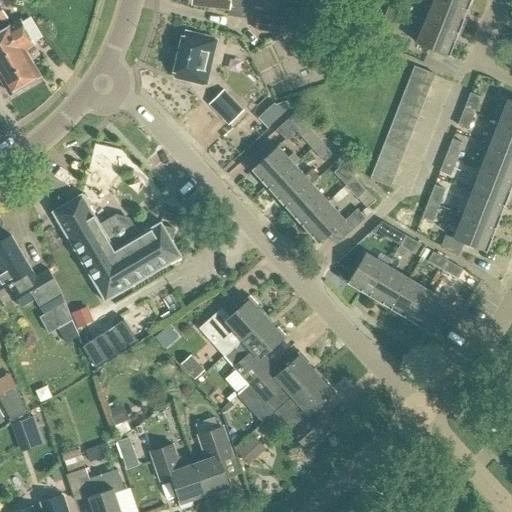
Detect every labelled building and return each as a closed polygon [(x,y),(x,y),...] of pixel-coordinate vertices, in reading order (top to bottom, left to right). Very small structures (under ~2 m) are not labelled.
[(194,0),(194,3),(213,6),(213,9),(230,11),(230,16),(246,18),(248,0),(194,0)] [(390,0),(388,6),(399,10),(402,0),(390,0)] [(462,17),(465,9),(465,8),(444,0),(417,0),(417,1),(431,7),(426,20),(456,32),(458,33),(464,18),(462,17)] [(444,0),(465,8),(465,9),(468,10),(471,0),(444,0)] [(0,25),(8,21),(0,6),(0,25)] [(393,24),(399,10),(388,6),(383,20),(393,24)] [(303,13),(291,19),(297,30),(308,24),(303,13)] [(255,29),(282,33),(284,18),(257,15),(255,29)] [(456,32),(426,20),(418,17),(414,25),(422,29),(416,44),(449,57),(455,42),(452,41),(456,32)] [(32,47),(18,24),(0,34),(0,84),(7,96),(38,77),(23,52),(32,47)] [(215,41),(186,34),(176,76),(205,83),(215,41)] [(435,74),(414,66),(410,77),(430,85),(435,74)] [(426,96),(430,85),(410,77),(406,88),(426,96)] [(421,107),(426,96),(406,88),(401,100),(421,107)] [(243,109),(224,89),(208,104),(228,124),(243,109)] [(463,109),(474,114),(480,96),(470,92),(463,109)] [(287,100),(276,104),(284,113),(290,107),(287,100)] [(417,119),(421,107),(401,100),(397,111),(417,119)] [(511,101),(508,100),(499,123),(511,127),(511,101)] [(468,129),(474,114),(463,109),(457,125),(468,129)] [(412,130),(417,119),(397,111),(392,122),(412,130)] [(312,148),(320,140),(295,112),(276,129),(285,139),(296,130),(312,148)] [(408,141),(412,130),(392,122),(388,133),(408,141)] [(511,127),(499,123),(490,146),(511,154),(511,127)] [(404,152),(408,141),(388,133),(384,145),(404,152)] [(445,155),(456,159),(462,142),(452,138),(445,155)] [(332,153),(320,140),(312,148),(323,160),(332,153)] [(399,164),(404,152),(384,145),(379,156),(399,164)] [(261,182),(264,180),(270,187),(294,164),(277,146),(250,170),(261,182)] [(511,154),(490,146),(481,169),(511,181),(511,182),(511,181),(511,154)] [(450,175),(456,159),(445,155),(439,170),(450,175)] [(395,175),(399,164),(379,156),(375,167),(395,175)] [(278,201),(280,199),(286,205),(286,206),(311,183),(318,177),(311,169),(304,175),(294,164),(270,187),(268,189),(278,201)] [(346,185),(355,177),(343,164),(334,172),(346,185)] [(370,178),(390,186),(395,175),(375,167),(370,178)] [(481,169),(472,193),(502,204),(502,205),(505,206),(510,191),(508,190),(511,182),(511,181),(481,169)] [(366,190),(355,177),(346,185),(358,198),(366,190)] [(297,217),(303,224),(328,202),(311,183),(286,206),(286,205),(284,207),(295,219),(297,217)] [(434,184),(427,202),(438,206),(445,189),(434,184)] [(374,198),(366,190),(358,198),(365,206),(374,198)] [(463,216),(494,228),(496,229),(501,214),(499,213),(502,205),(502,204),(472,193),(463,216)] [(100,225),(82,194),(51,212),(104,303),(182,257),(161,222),(139,235),(134,227),(129,230),(126,226),(116,223),(112,226),(108,220),(100,225)] [(303,224),(301,226),(312,237),(314,235),(320,243),(327,237),(335,245),(364,219),(356,210),(345,220),(328,202),(303,224)] [(438,206),(427,202),(421,217),(432,222),(438,206)] [(463,216),(454,239),(487,252),(492,237),(490,236),(494,228),(463,216)] [(385,235),(400,244),(406,235),(390,226),(385,235)] [(400,244),(396,251),(403,256),(407,249),(414,253),(419,243),(406,235),(400,244)] [(0,242),(0,289),(5,286),(8,285),(21,308),(35,300),(43,314),(65,302),(56,287),(58,286),(48,269),(36,277),(12,236),(0,242)] [(442,270),(448,260),(433,251),(427,261),(442,270)] [(362,293),(364,290),(371,294),(388,266),(366,252),(349,281),(351,282),(349,285),(362,293)] [(462,269),(448,260),(442,270),(457,278),(462,269)] [(384,306),(385,303),(392,307),(409,278),(388,266),(371,294),(372,295),(370,298),(384,306)] [(407,316),(414,320),(431,291),(409,278),(392,307),(393,308),(391,311),(405,319),(407,316)] [(431,291),(414,320),(415,320),(413,323),(426,331),(428,328),(435,333),(452,304),(431,291)] [(224,356),(268,316),(250,296),(243,302),(245,305),(230,318),(222,309),(200,328),(224,356)] [(73,319),(66,301),(65,302),(43,314),(39,317),(49,333),(73,319)] [(77,329),(93,322),(87,307),(71,314),(77,329)] [(249,384),(272,364),(264,355),(278,342),(280,343),(287,337),(268,316),(224,356),(236,369),(225,379),(238,394),(243,391),(250,384),(249,384)] [(95,367),(137,340),(124,319),(82,346),(95,367)] [(265,401),(275,412),(319,373),(300,352),(293,359),(295,361),(280,374),(272,364),(249,384),(250,384),(243,391),(258,408),(265,401)] [(180,364),(194,380),(204,371),(191,355),(180,364)] [(10,372),(0,377),(0,402),(10,420),(30,409),(10,372)] [(319,373),(275,412),(308,450),(330,430),(313,411),(328,398),(329,400),(337,393),(319,373)] [(108,411),(116,426),(130,419),(122,404),(108,411)] [(36,416),(21,421),(29,447),(44,442),(36,416)] [(194,464),(206,501),(232,492),(230,484),(228,484),(220,460),(231,456),(222,428),(218,429),(214,417),(195,423),(200,435),(199,436),(207,459),(194,464)] [(251,435),(235,450),(249,465),(267,449),(256,437),(254,439),(251,435)] [(180,510),(206,501),(194,464),(181,468),(173,445),(150,453),(159,481),(172,476),(180,500),(177,501),(180,510)] [(63,454),(66,466),(83,460),(80,449),(63,454)] [(135,452),(122,456),(127,469),(139,465),(135,452)] [(57,466),(51,472),(52,476),(55,482),(62,480),(61,476),(57,466)] [(89,479),(85,469),(66,475),(75,502),(88,497),(93,511),(121,511),(114,492),(123,489),(117,470),(89,479)] [(67,511),(63,496),(42,503),(44,511),(32,511),(31,507),(16,511),(67,511)]
